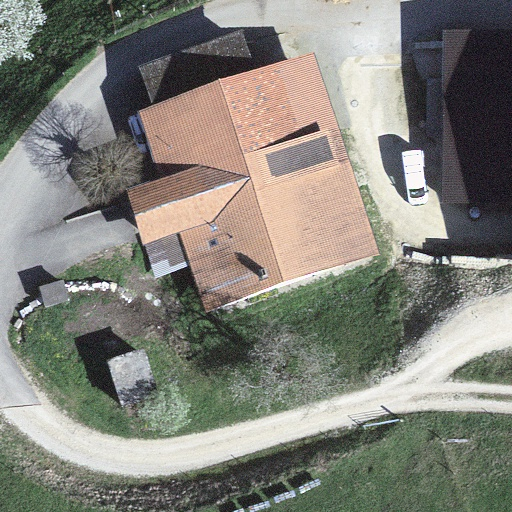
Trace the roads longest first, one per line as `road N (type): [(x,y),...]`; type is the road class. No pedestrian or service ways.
road 1 (unclassified): [(511,9),(289,9),(156,39),(91,80),(30,146),(0,196)]
road 2 (track): [(0,376),(55,434),(137,457),(189,452),(404,398),(511,398)]
